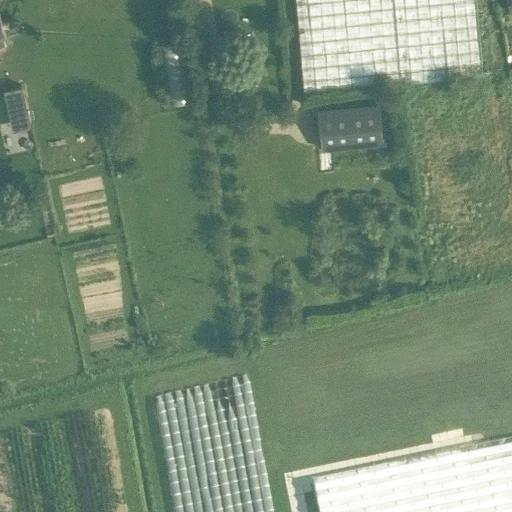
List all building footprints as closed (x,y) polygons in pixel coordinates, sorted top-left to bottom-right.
[(295,0),(303,91),(483,74),(476,0),(295,0)] [(168,101),(190,98),(181,38),(159,41),(168,101)] [(21,84),(2,88),(8,115),(27,111),(21,84)] [(378,102),(317,108),(321,149),(382,143),(378,102)] [(511,511),(511,470),(485,475),(476,477),(315,509),(315,511),(511,511)]
